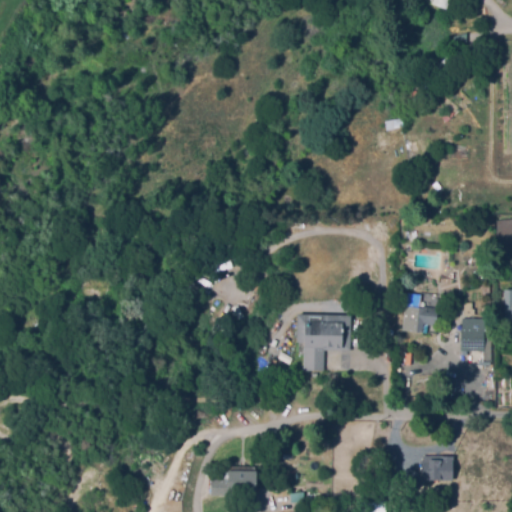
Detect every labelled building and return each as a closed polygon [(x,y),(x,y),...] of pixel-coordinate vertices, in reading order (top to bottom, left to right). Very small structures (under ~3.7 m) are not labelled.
[(425,90),(420,85),(449,56),(454,62),(425,90)] [(415,103),(414,94),(421,92),(423,102),(415,103)] [(388,128),(385,120),(394,118),(396,126),(388,128)] [(511,243),(503,245),(499,219),(511,217),(511,243)] [(511,289),(502,289),(502,323),(511,322),(511,289)] [(418,310),(441,313),(440,329),(430,328),(430,335),(416,334),(418,310)] [(324,369),(303,369),(303,346),(307,346),(307,341),(297,341),(296,315),(351,314),(351,349),(324,350),(324,369)] [(483,364),(483,349),(462,349),(462,319),(493,318),(495,363),(483,364)] [(229,427),(226,414),(233,412),(236,425),(229,427)] [(453,481),(440,481),(440,478),(423,478),(423,456),(453,456),(453,481)] [(212,494),(211,479),(228,479),(228,471),(256,471),(257,493),(212,494)] [(291,501),(290,492),(304,491),(304,500),(291,501)] [(368,511),(368,499),(385,498),(385,511),(368,511)]
